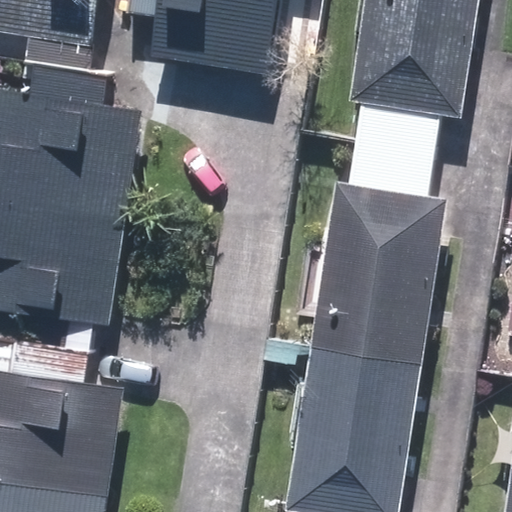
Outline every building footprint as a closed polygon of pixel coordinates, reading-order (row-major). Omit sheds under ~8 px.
[(117,0),(0,0),(0,24),(111,42),(117,0)] [(294,0),(174,0),(168,51),(285,67),(294,0)] [(491,0),(378,0),(362,95),(473,113),(491,0)] [(162,105),(0,79),(0,302),(128,322),(162,105)] [(413,511),(465,193),(348,175),(295,501),(362,511),(413,511)] [(118,511),(136,379),(0,360),(0,511),(118,511)]
